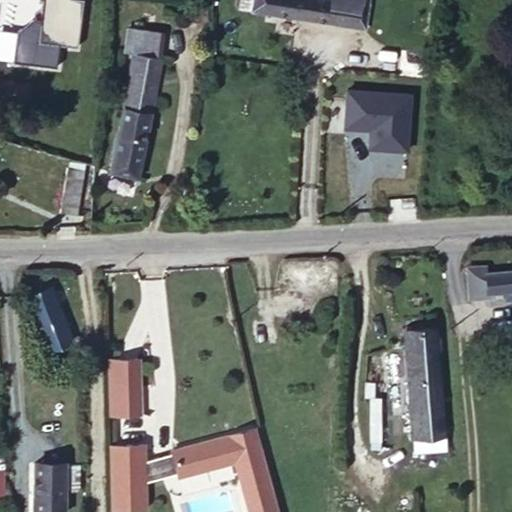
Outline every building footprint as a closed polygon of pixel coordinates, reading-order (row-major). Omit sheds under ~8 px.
[(39,0),(35,47),(77,50),(81,3),(69,2),(68,0),(39,0)] [(356,11),(321,7),(297,5),(254,0),(236,0),(234,24),(351,39),(356,11)] [(124,54),(149,57),(152,32),(126,27),(124,54)] [(106,177),(132,184),(149,57),(124,54),(122,65),(113,64),(110,81),(119,82),(106,177)] [(85,179),(73,177),(66,217),(80,220),(85,179)] [(511,258),(472,259),(472,282),(511,281),(511,258)] [(472,282),(472,259),(453,260),(454,289),(472,288),(472,282)] [(48,278),(25,284),(44,349),(67,344),(48,278)] [(219,304),(172,308),(173,331),(221,327),(219,304)] [(429,321),(393,324),(406,446),(440,445),(429,321)] [(138,358),(113,358),(112,416),(137,417),(138,358)] [(267,511),(264,493),(247,418),(228,423),(234,449),(248,511),(267,511)] [(234,449),(228,423),(168,435),(175,461),(234,449)] [(31,483),(31,500),(45,501),(44,446),(13,448),(13,483),(31,483)] [(105,511),(136,511),(137,447),(106,446),(105,511)] [(14,501),(31,500),(31,483),(13,483),(14,501)] [(267,511),(285,511),(279,491),(264,493),(267,511)]
